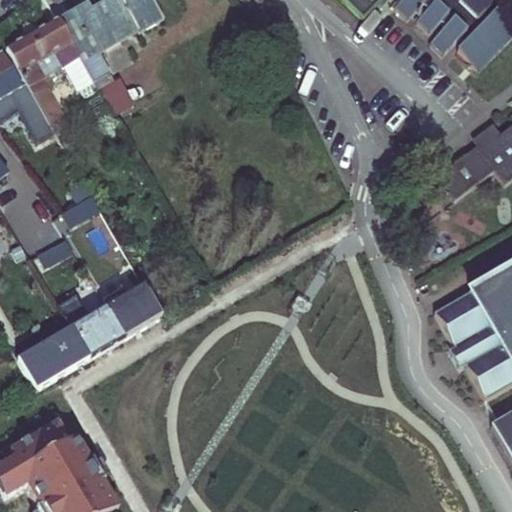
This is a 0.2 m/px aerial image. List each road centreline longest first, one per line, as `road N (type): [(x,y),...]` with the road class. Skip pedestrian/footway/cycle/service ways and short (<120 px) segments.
road 1 (residential): [(509,511),(463,432),(414,379),(405,313),(368,223)]
road 2 (residential): [(410,163),(451,132),(301,0)]
road 3 (residential): [(295,0),(366,146)]
